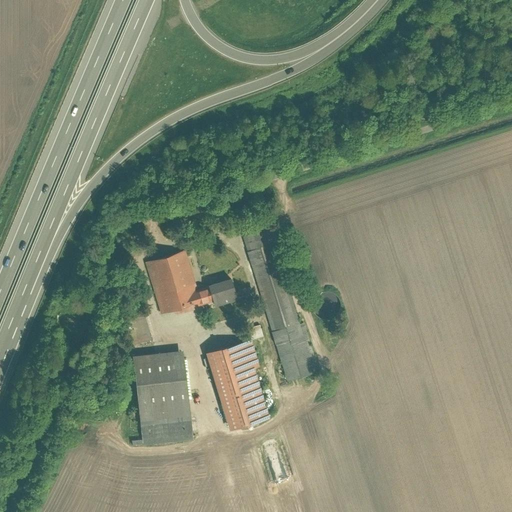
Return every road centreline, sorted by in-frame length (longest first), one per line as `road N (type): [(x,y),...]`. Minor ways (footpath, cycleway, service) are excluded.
road 1 (motorway): [(10,322),(28,309),(82,199),(138,140),(168,118),(294,68),(382,0)]
road 2 (unclassified): [(511,99),(287,167),(159,216)]
road 3 (motorway): [(10,322),(146,0)]
road 4 (motorway): [(121,0),(0,291)]
road 5 (motorway): [(367,0),(320,43),(266,59),(209,37),(185,0)]
